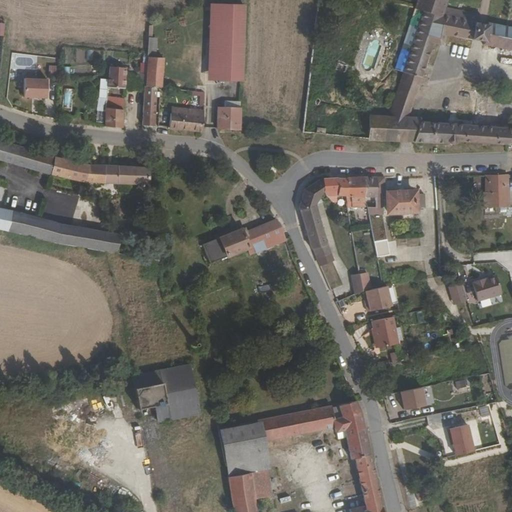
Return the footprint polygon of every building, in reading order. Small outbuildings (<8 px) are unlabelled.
[(441,7),(443,0),(418,0),(416,9),(426,11),(425,13),(470,24),(472,15),(441,7)] [(246,9),(220,8),(218,82),(244,82),(246,9)] [(426,11),(416,9),(396,71),(405,74),(405,73),(425,13),(426,11)] [(493,26),(492,29),(484,27),(470,24),(425,13),(405,73),(423,78),(435,45),(442,47),(447,45),(450,36),(481,43),(481,45),(511,50),(511,29),(493,26)] [(156,44),(150,43),(149,58),(158,59),(158,44),(156,44)] [(86,50),(86,60),(94,60),(94,50),(86,50)] [(158,59),(149,58),(148,76),(147,88),(157,89),(163,89),(165,59),(158,59)] [(111,89),(126,88),(127,70),(112,69),(111,83),(111,89)] [(405,73),(405,74),(391,113),(408,118),(423,78),(405,73)] [(28,83),(28,101),(38,101),(38,100),(42,100),(42,101),(51,101),(51,82),(28,83)] [(111,106),(111,101),(111,89),(111,83),(102,82),(102,106),(111,106)] [(146,91),(145,103),(144,112),(155,112),(157,89),(147,88),(146,91)] [(204,104),(204,91),(192,91),(192,104),(204,104)] [(109,129),(124,129),(125,113),(125,102),(111,101),(111,106),(109,125),(109,129)] [(220,130),(242,131),(243,102),(226,102),(225,110),(221,110),(220,130)] [(101,124),(109,125),(111,106),(102,106),(101,124)] [(379,109),(370,139),(383,140),(401,141),(409,118),(408,118),(391,113),(379,109)] [(143,127),(154,127),(155,112),(144,112),(143,127)] [(201,119),(185,118),(185,130),(200,131),(201,119)] [(458,145),(458,144),(511,146),(511,142),(511,122),(510,122),(508,130),(452,124),(452,128),(425,127),(423,143),(431,144),(449,146),(451,148),(452,148),(453,148),(455,148),(456,147),(457,146),(458,145)] [(152,168),(91,166),(0,140),(0,160),(62,178),(101,184),(154,187),(152,168)] [(488,205),(499,205),(504,205),(511,204),(511,173),(489,174),(489,188),(488,188),(488,205)] [(302,190),(298,210),(313,205),(322,190),(321,176),(302,190)] [(345,194),(344,176),(321,176),(322,190),(337,193),(338,197),(345,194)] [(364,196),(362,176),(344,176),(345,194),(364,196)] [(362,176),(364,196),(375,196),(376,176),(362,176)] [(375,196),(375,207),(366,206),(368,214),(382,214),(383,207),(381,196),(381,194),(383,194),(385,176),(380,176),(376,176),(375,196)] [(418,212),(418,208),(417,193),(417,188),(401,189),(384,190),(385,214),(418,212)] [(329,199),(338,199),(338,197),(337,193),(322,190),(329,199)] [(346,207),(364,207),(364,196),(345,194),(346,207)] [(326,244),(313,205),(298,210),(311,249),(326,244)] [(126,236),(0,210),(0,230),(122,255),(126,236)] [(289,241),(283,229),(279,224),(255,233),(251,235),(258,254),(289,241)] [(223,263),(257,251),(249,231),(216,244),(223,263)] [(315,258),(329,254),(326,244),(311,249),(315,258)] [(369,272),(351,274),(353,292),(370,290),(369,272)] [(500,276),(476,282),(481,302),(504,296),(500,276)] [(451,284),(456,302),(470,299),(465,281),(451,284)] [(374,304),(371,305),(374,313),(397,306),(391,286),(370,292),(374,304)] [(404,342),(398,317),(377,322),(379,329),(377,329),(382,349),(404,342)] [(474,336),(484,342),(491,331),(481,325),(474,336)] [(386,359),(387,366),(398,363),(397,356),(386,359)] [(147,409),(158,406),(181,401),(184,414),(203,410),(193,363),(185,365),(184,361),(176,363),(177,366),(140,375),(147,409)] [(104,380),(114,378),(113,371),(102,373),(104,380)] [(455,389),(466,387),(465,380),(453,382),(455,389)] [(430,405),(426,387),(402,393),(404,401),(407,401),(409,411),(430,405)] [(158,406),(161,420),(184,414),(181,401),(158,406)] [(363,468),(377,465),(363,409),(359,401),(342,405),(344,411),(336,413),(339,429),(336,430),(339,443),(350,441),(355,462),(362,460),(363,468)] [(336,430),(339,429),(336,413),(334,407),(280,419),(285,440),(336,430)] [(89,416),(76,419),(78,432),(91,429),(89,416)] [(273,453),(287,450),(285,440),(280,419),(266,421),(273,453)] [(273,453),(266,421),(221,430),(231,474),(252,470),(251,465),(289,456),(287,450),(273,453)] [(468,424),(448,429),(455,456),(475,451),(468,424)] [(404,430),(397,432),(399,443),(407,441),(404,430)] [(266,511),(264,502),(297,495),(289,456),(251,465),(252,470),(231,474),(238,511),(266,511)] [(366,477),(379,474),(377,465),(363,468),(366,477)] [(358,511),(388,511),(379,474),(366,477),(373,508),(358,511)]
